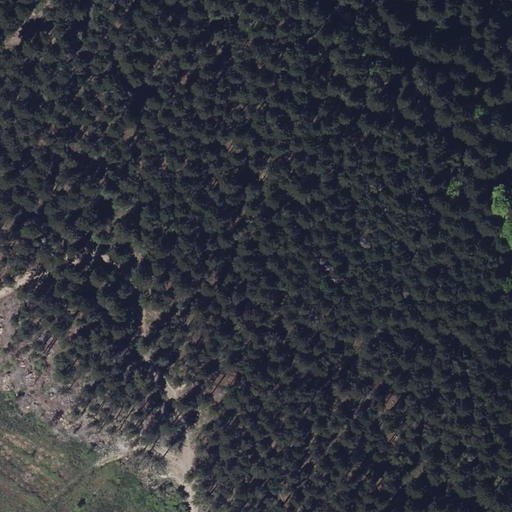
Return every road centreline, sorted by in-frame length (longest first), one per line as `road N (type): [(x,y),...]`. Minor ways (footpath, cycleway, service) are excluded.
road 1 (track): [(84,0),(142,98),(139,260),(149,339),(186,410),(203,511)]
road 2 (track): [(370,0),(416,92),(495,169),(511,249)]
